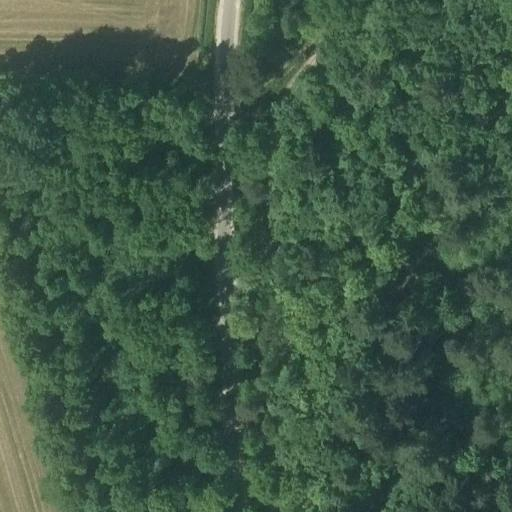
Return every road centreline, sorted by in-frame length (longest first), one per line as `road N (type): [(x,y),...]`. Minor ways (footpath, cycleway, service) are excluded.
road 1 (track): [(374,0),(267,98),(287,511)]
road 2 (unclassified): [(234,511),(220,225),(228,0)]
